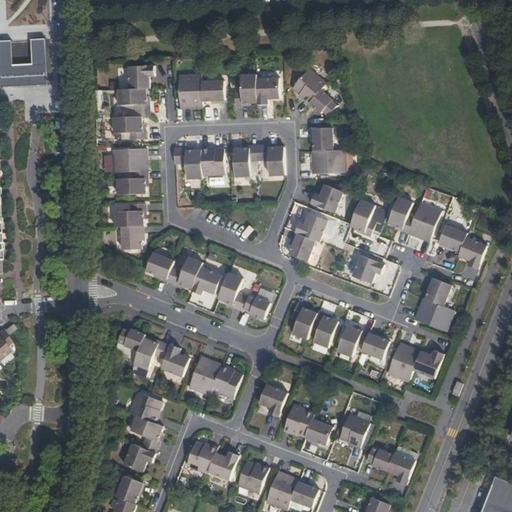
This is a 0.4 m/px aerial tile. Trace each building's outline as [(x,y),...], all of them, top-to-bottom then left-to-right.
[(2,79),(2,86),(12,86),(18,85),(26,85),(32,85),(40,84),(48,84),(48,77),(47,65),(46,41),(40,41),(34,41),(35,65),(13,67),(12,41),(6,42),(0,42),(0,49),(1,67),(2,79)] [(131,66),(131,90),(141,90),(148,90),(151,90),(151,78),(156,78),(156,65),(131,66)] [(305,101),(311,106),(312,104),(324,90),(328,85),(311,70),(295,89),(306,99),(305,101)] [(204,82),(204,75),(181,76),(182,108),(205,107),(205,101),(204,82)] [(259,89),(259,85),(258,76),(243,77),(243,94),(236,93),(237,108),(244,108),(244,106),(259,106),(259,89)] [(204,82),(205,101),(226,100),(225,81),(204,82)] [(259,106),(260,108),(269,108),(269,105),(274,105),(274,85),(259,85),(259,89),(259,106)] [(306,99),(295,89),(294,91),(305,101),(306,99)] [(135,117),(143,117),(151,117),(151,105),(148,105),(148,90),(141,90),(131,90),(120,90),(120,105),(135,105),(135,117)] [(336,100),(324,90),(312,104),(324,113),(326,112),(332,116),(340,105),(335,101),(336,100)] [(131,133),(131,137),(131,139),(139,139),(146,139),(146,133),(144,133),(143,117),(135,117),(115,118),(115,133),(131,133)] [(317,142),(317,151),(336,150),(335,128),(316,128),(317,142)] [(253,176),(253,171),(253,161),(259,161),(259,146),(252,147),(252,149),(237,150),(237,166),(237,177),(253,176)] [(271,146),(259,146),(259,161),(271,161),(271,175),(286,176),(286,148),(271,148),(271,146)] [(115,150),(115,172),(134,171),(146,171),(146,156),(148,156),(148,148),(115,150)] [(202,151),(203,176),(225,175),(225,163),(224,148),(202,148),(202,151)] [(178,149),(178,150),(175,149),(176,163),(188,163),(189,178),(203,177),(203,176),(202,151),(186,151),(186,149),(178,149)] [(348,172),(347,149),(336,150),(317,151),(317,166),(315,166),(315,173),(348,172)] [(149,177),(149,171),(146,171),(134,171),(134,179),(120,179),(120,194),(147,193),(147,177),(149,177)] [(323,191),(343,196),(345,191),(326,184),(323,191)] [(336,212),(343,196),(323,191),(321,195),(316,193),(313,203),(336,212)] [(412,233),(413,231),(417,220),(410,217),(417,203),(402,197),(391,222),(406,228),(405,230),(412,233)] [(371,220),(377,206),(363,200),(353,226),(367,232),(366,234),(372,236),(377,223),(371,220)] [(117,211),(118,227),(123,227),(145,226),(144,210),(147,210),(146,203),(132,204),(132,211),(117,211)] [(432,242),(445,212),(424,203),(417,220),(413,231),(426,237),(426,239),(432,242)] [(318,239),(321,240),(329,220),(311,212),(306,224),(301,222),(297,231),(300,232),(318,239)] [(145,226),(123,227),(124,248),(144,248),(144,239),(146,239),(145,226)] [(464,251),(470,235),(471,234),(450,226),(449,226),(443,242),(456,248),(464,251)] [(310,258),(318,239),(300,232),(295,245),(293,250),(310,258)] [(464,251),(463,254),(474,258),(472,263),(482,267),(491,243),(470,235),(464,251)] [(156,276),(168,281),(173,268),(176,261),(153,253),(145,270),(156,274),(156,276)] [(383,273),(387,264),(363,255),(355,276),(373,283),(378,272),(383,273)] [(173,268),(168,281),(179,286),(180,284),(187,286),(195,289),(200,278),(204,268),(205,263),(190,258),(184,272),(173,268)] [(225,276),(204,268),(200,278),(195,289),(194,291),(204,295),(206,290),(218,294),(225,276)] [(233,307),(245,311),(246,309),(250,298),(240,294),(246,279),(231,274),(221,299),(227,302),(234,304),(233,307)] [(438,279),(430,299),(432,300),(446,306),(454,285),(438,279)] [(259,298),(251,295),(250,298),(246,309),(253,312),(252,315),(266,320),(272,304),(258,299),(259,298)] [(432,300),(430,299),(426,310),(423,309),(420,317),(450,329),(458,310),(446,306),(432,300)] [(297,333),(311,339),(316,327),(322,313),(307,307),(308,305),(302,303),(297,316),(302,319),(297,333)] [(329,314),(322,311),(322,313),(316,327),(322,330),(316,344),(331,350),(342,322),(329,316),(329,314)] [(3,332),(8,337),(17,329),(13,324),(3,332)] [(365,348),(372,331),(366,329),(365,331),(351,325),(340,350),(355,356),(361,342),(363,343),(365,348)] [(145,337),(146,334),(132,328),(132,329),(126,326),(119,342),(140,350),(145,337)] [(7,347),(13,343),(8,337),(3,332),(2,331),(0,332),(0,359),(10,351),(7,347)] [(365,348),(364,351),(385,360),(392,342),(385,339),(386,336),(372,331),(365,348)] [(140,350),(135,363),(150,369),(156,354),(167,358),(173,344),(162,340),(161,343),(145,337),(140,350)] [(167,358),(164,368),(185,377),(192,360),(180,355),(182,348),(173,344),(167,358)] [(393,375),(412,382),(417,369),(423,354),(411,350),(412,348),(405,345),(393,375)] [(423,354),(417,369),(438,377),(447,354),(438,350),(436,355),(424,351),(423,354)] [(192,387),(213,396),(216,387),(224,368),(209,362),(211,359),(204,356),(192,387)] [(237,370),(225,365),(224,368),(216,387),(237,395),(245,376),(236,373),(237,370)] [(289,393),(268,385),(260,404),(273,409),(271,413),(281,417),(289,393)] [(139,392),(131,413),(138,415),(161,424),(163,418),(161,417),(167,402),(139,392)] [(316,417),(320,407),(299,399),(287,430),(293,434),(294,431),(308,437),(316,417)] [(367,418),(352,412),(341,438),(356,444),(356,446),(363,449),(369,434),(361,432),(367,418)] [(142,446),(158,453),(162,442),(159,441),(165,426),(161,424),(138,415),(132,430),(147,436),(142,446)] [(308,437),(307,440),(320,444),(321,442),(329,444),(336,425),(316,417),(308,437)] [(213,465),(219,451),(212,448),(213,445),(200,440),(192,459),(206,465),(207,462),(213,465)] [(142,446),(134,443),(126,465),(148,472),(150,465),(154,466),(158,453),(142,446)] [(391,472),(397,455),(384,450),(383,452),(374,449),(370,461),(378,464),(377,466),(391,472)] [(213,465),(208,479),(230,487),(242,457),(236,454),(234,457),(219,451),(213,465)] [(418,460),(399,452),(397,455),(391,472),(402,476),(400,482),(408,485),(418,460)] [(263,495),(273,470),(266,467),(265,469),(251,464),(242,486),(263,495)] [(271,504),(291,511),(295,502),(302,484),(289,479),(290,476),(283,473),(271,504)] [(123,474),(116,495),(122,497),(137,504),(140,496),(143,497),(148,484),(123,474)] [(511,511),(511,483),(499,478),(486,511),(511,511)] [(317,486),(303,481),(302,484),(316,489),(317,486)] [(316,489),(302,484),(295,502),(316,511),(323,492),(316,489)] [(361,511),(384,511),(390,498),(368,489),(367,492),(362,504),(360,503),(357,510),(361,511)] [(137,511),(140,505),(137,504),(122,497),(115,511),(137,511)]
